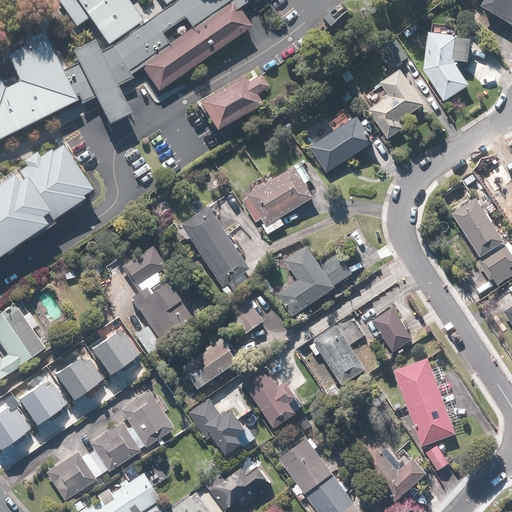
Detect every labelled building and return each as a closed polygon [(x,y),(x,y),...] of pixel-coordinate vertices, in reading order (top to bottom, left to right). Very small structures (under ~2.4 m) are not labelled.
[(59,0),(78,26),(90,17),(132,76),(240,0),(59,0)] [(511,0),(486,0),(484,5),(511,22),(511,0)] [(144,68),(160,91),(252,26),(236,3),(144,68)] [(432,23),(426,71),(446,101),(472,84),(459,64),(459,61),(471,63),(475,38),(458,36),(459,26),(432,23)] [(120,85),(133,79),(111,47),(104,51),(98,39),(75,51),(81,62),(65,69),(45,31),(26,40),(29,44),(9,55),(22,81),(7,88),(0,75),(0,140),(82,98),(84,103),(98,96),(112,124),(134,112),(120,85)] [(398,40),(380,52),(393,69),(410,57),(398,40)] [(351,67),(341,74),(348,83),(357,77),(351,67)] [(391,94),(370,109),(392,139),(406,128),(402,122),(427,103),(403,70),(384,84),(391,94)] [(199,101),(215,128),(260,103),(244,76),(199,101)] [(338,131),(313,146),(330,172),(378,142),(372,133),(376,130),(371,122),(367,125),(362,116),(356,119),(348,107),(330,118),(338,131)] [(0,258),(88,198),(55,149),(0,186),(0,258)] [(242,194),(259,222),(263,220),(272,234),(287,225),(283,217),(317,197),(308,182),(315,178),(305,161),(267,183),(265,180),(242,194)] [(511,183),(503,184),(506,211),(511,209),(511,183)] [(477,198),(454,214),(485,258),(478,262),(496,288),(511,276),(511,268),(511,267),(511,241),(511,240),(508,242),(477,198)] [(228,235),(212,205),(184,224),(223,284),(249,267),(228,235)] [(301,279),(278,293),(294,317),(339,287),(337,284),(354,273),(340,251),(322,263),(310,244),(288,258),(301,279)] [(141,291),(133,296),(164,345),(199,323),(167,275),(162,278),(158,272),(167,266),(154,246),(124,265),(141,291)] [(249,334),(267,321),(257,308),(260,306),(253,298),(230,315),(240,328),(244,326),(249,334)] [(0,353),(0,379),(46,346),(33,329),(39,325),(20,299),(0,313),(0,338),(10,351),(2,356),(0,353)] [(382,349),(389,344),(394,352),(415,337),(394,307),(373,321),(382,334),(375,339),(382,349)] [(317,341),(311,346),(318,356),(323,352),(346,384),(369,368),(353,345),(368,334),(352,312),(315,338),(317,341)] [(147,328),(135,335),(148,355),(159,347),(147,328)] [(89,350),(107,377),(139,356),(125,334),(118,339),(114,334),(89,350)] [(225,337),(185,366),(202,389),(242,361),(225,337)] [(429,356),(394,369),(423,444),(458,431),(429,356)] [(53,375),(71,402),(103,380),(89,359),(82,363),(78,358),(53,375)] [(268,363),(245,381),(280,426),(307,405),(289,380),(284,384),(268,363)] [(17,399),(35,426),(68,405),(53,383),(46,388),(42,382),(17,399)] [(127,418),(91,442),(111,471),(142,449),(141,448),(146,445),(147,446),(175,428),(150,391),(139,399),(133,391),(124,396),(128,402),(120,408),(127,418)] [(210,395),(189,409),(209,440),(217,435),(231,455),(247,445),(241,436),(252,429),(238,409),(228,416),(225,411),(222,413),(210,395)] [(0,411),(0,450),(31,430),(17,408),(10,413),(6,408),(0,411)] [(320,420),(314,413),(302,422),(308,429),(320,420)] [(364,511),(304,430),(276,451),(321,511),(364,511)] [(453,439),(446,443),(453,455),(460,451),(453,439)] [(438,444),(426,452),(439,469),(451,461),(438,444)] [(397,453),(390,445),(384,451),(379,445),(362,462),(399,499),(429,469),(415,454),(412,457),(403,447),(397,453)] [(79,451),(47,472),(66,500),(98,479),(79,451)] [(221,472),(207,482),(228,509),(241,499),(245,505),(255,498),(254,496),(274,481),(261,464),(251,473),(245,466),(227,479),(221,472)] [(81,511),(80,511),(142,511),(143,511),(162,511),(167,509),(162,501),(166,498),(147,472),(132,483),(129,479),(121,485),(123,488),(115,494),(111,488),(100,496),(103,500),(90,510),(83,500),(76,505),(81,511)] [(173,509),(175,511),(207,511),(194,494),(173,509)]
